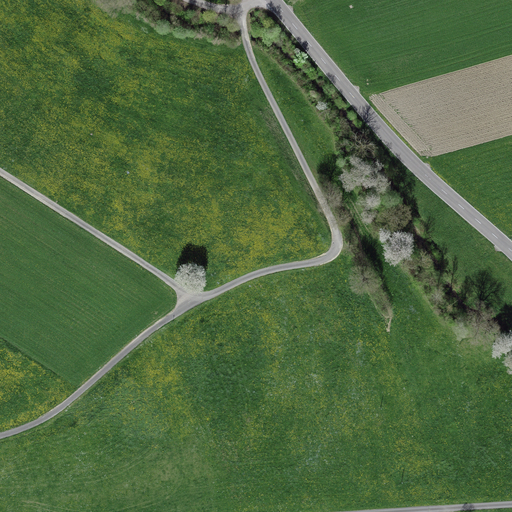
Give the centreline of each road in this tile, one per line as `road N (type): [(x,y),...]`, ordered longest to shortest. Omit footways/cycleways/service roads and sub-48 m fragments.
road 1 (track): [(247,0),(246,44),(335,228),(335,245),(317,262),(259,272),(192,301)]
road 2 (tertiary): [(511,250),(381,130),(273,0)]
road 3 (track): [(192,301),(59,409),(0,434)]
road 4 (track): [(192,301),(0,171)]
